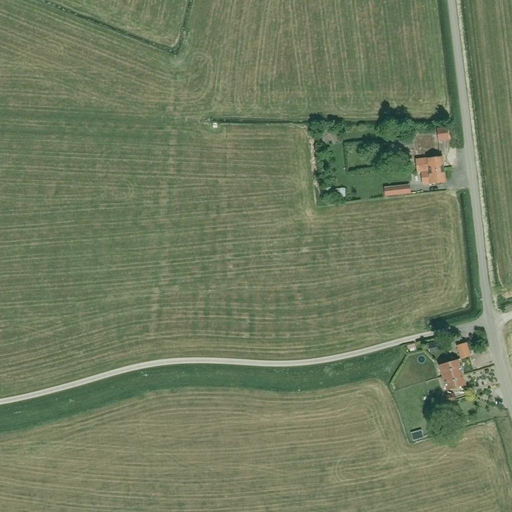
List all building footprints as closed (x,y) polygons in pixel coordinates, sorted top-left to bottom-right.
[(438,141),(448,140),(447,127),(436,128),(438,141)] [(414,145),(412,136),(389,139),(390,148),(414,145)] [(442,157),(427,158),(420,159),(420,161),(415,162),(417,172),(421,172),(429,171),(444,169),(442,157)] [(429,171),(421,172),(423,185),(430,184),(445,182),(444,169),(429,171)] [(409,184),(383,187),(384,197),(410,194),(409,184)] [(345,188),(334,189),(335,197),(345,197),(345,188)] [(457,345),(461,359),(470,356),(466,343),(457,345)] [(452,377),(462,374),(458,360),(439,365),(442,376),(451,374),(452,377)] [(465,385),(462,374),(452,377),(451,374),(442,376),(446,391),(465,385)] [(453,393),(445,395),(447,403),(456,400),(453,393)] [(409,432),(411,440),(421,437),(419,429),(409,432)]
